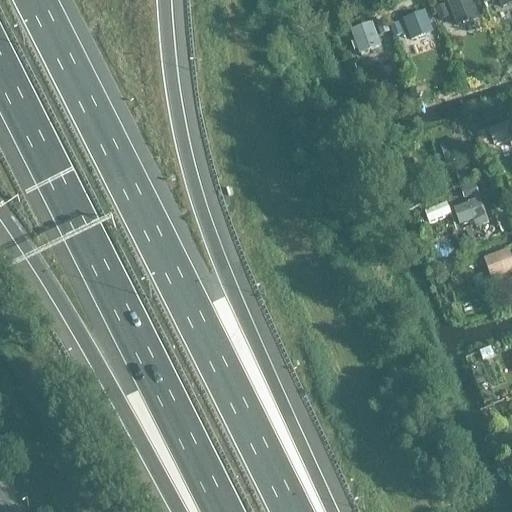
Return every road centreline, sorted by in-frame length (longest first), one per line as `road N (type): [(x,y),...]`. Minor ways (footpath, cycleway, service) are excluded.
road 1 (motorway): [(289,511),(34,0)]
road 2 (motorway): [(331,511),(199,208),(176,118),(163,0)]
road 3 (motorway): [(0,75),(220,511)]
road 4 (motorway): [(0,208),(178,511)]
